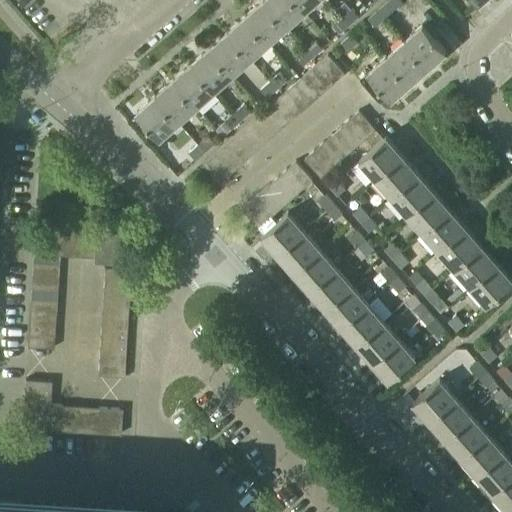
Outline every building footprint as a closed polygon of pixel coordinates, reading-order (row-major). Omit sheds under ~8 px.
[(286,25),(264,0),(260,0),(245,14),(268,41),(286,25)] [(304,9),(296,0),(264,0),(286,25),(304,9)] [(315,0),(296,0),(304,9),(315,0)] [(344,0),(343,0),(335,8),(342,15),(349,23),(358,16),(351,8),(344,0)] [(388,0),(386,2),(378,9),(385,17),(393,9),(402,1),(400,0),(408,0),(409,0),(408,0),(388,0)] [(374,26),(385,17),(378,9),(367,19),(374,26)] [(268,41),(245,14),(227,30),(250,57),(268,41)] [(339,32),(349,23),(342,15),(332,24),(339,32)] [(446,50),(422,23),(404,39),(427,66),(446,50)] [(250,57),(227,30),(209,46),(232,73),(250,57)] [(351,33),(341,42),(347,49),(357,40),(351,33)] [(322,47),(315,39),(306,47),(313,55),(322,47)] [(427,66),(404,39),(386,55),(409,82),(427,66)] [(232,73),(209,46),(190,62),(214,89),(232,73)] [(303,64),(313,55),(306,47),(296,56),(303,64)] [(344,72),(328,54),(318,62),(334,80),(344,72)] [(409,82),(386,55),(367,71),(390,98),(409,82)] [(214,89),(190,62),(173,77),(196,104),(214,89)] [(334,80),(318,62),(309,70),(325,88),(334,80)] [(325,88),(309,70),(301,77),(317,96),(325,88)] [(277,87),(286,79),(279,71),(269,79),(277,87)] [(196,104),(173,77),(154,94),(177,120),(196,104)] [(317,96),(301,77),(292,85),(308,103),(317,96)] [(267,96),(277,87),(269,79),(259,88),(267,96)] [(308,103),(292,85),(283,93),(299,111),(308,103)] [(299,111),(283,93),(274,101),(290,119),(299,111)] [(177,120),(154,94),(135,110),(159,137),(177,120)] [(290,119),(274,101),(265,109),(281,127),(290,119)] [(240,119),(249,111),(243,103),(234,111),(240,119)] [(281,127),(265,109),(256,116),(272,134),(281,127)] [(375,127),(359,109),(349,117),(366,136),(375,127)] [(231,127),(240,119),(234,111),(224,120),(231,127)] [(272,134),(256,116),(248,124),(264,142),(272,134)] [(366,136),(349,117),(340,125),(357,144),(366,136)] [(264,142),(248,124),(239,131),(255,150),(264,142)] [(357,144),(340,125),(332,133),(348,151),(357,144)] [(255,150),(239,131),(230,139),(246,157),(255,150)] [(348,151),(332,133),(323,140),(339,159),(348,151)] [(204,151),(214,142),(207,134),(197,143),(204,151)] [(375,176),(403,153),(386,134),(359,158),(375,176)] [(246,157),(230,139),(221,147),(237,165),(246,157)] [(339,159),(323,140),(314,148),(330,167),(339,159)] [(195,159),(204,151),(197,143),(188,151),(195,159)] [(237,165),(221,147),(212,155),(228,173),(237,165)] [(330,167),(314,148),(304,157),(321,175),(330,167)] [(391,194),(418,170),(403,153),(375,176),(391,194)] [(228,173),(212,155),(203,163),(219,181),(228,173)] [(312,178),(299,162),(296,159),(286,167),(303,186),(312,178)] [(258,225),(303,186),(286,167),(241,206),(258,225)] [(407,213),(434,189),(418,170),(391,194),(407,213)] [(345,187),(337,177),(329,184),(337,194),(345,187)] [(423,230),(450,207),(434,189),(407,213),(423,230)] [(334,202),(326,192),(317,200),(326,209),(334,202)] [(342,211),(334,202),(326,209),(334,218),(342,211)] [(368,214),(360,204),(352,211),(360,221),(368,214)] [(438,248),(466,225),(450,207),(423,230),(438,248)] [(277,252),(303,228),(287,210),(261,234),(277,252)] [(377,223),(368,214),(360,221),(369,230),(377,223)] [(58,239),(59,226),(34,225),(33,237),(58,239)] [(454,266),(481,243),(466,225),(438,248),(454,266)] [(69,253),(71,227),(59,226),(58,239),(58,251),(58,252),(59,252),(69,253)] [(81,254),(83,228),(71,227),(69,253),(81,254)] [(94,254),(95,229),(83,228),(81,254),(94,254)] [(292,270),(319,246),(303,228),(277,252),(292,270)] [(365,238),(357,228),(349,235),(357,245),(365,238)] [(119,258),(120,242),(121,230),(95,229),(94,254),(94,257),(119,258)] [(58,251),(58,239),(33,237),(33,249),(58,251)] [(374,248),(365,238),(357,245),(366,255),(374,248)] [(400,249),(392,240),(383,247),(392,256),(400,249)] [(470,285),(498,261),(481,243),(454,266),(470,285)] [(308,288),(335,264),(319,246),(292,270),(308,288)] [(58,262),(59,252),(58,252),(58,251),(33,249),(32,261),(58,262)] [(409,259),(400,249),(392,256),(401,266),(409,259)] [(58,274),(58,262),(32,261),(31,272),(58,274)] [(486,303),(511,280),(511,277),(498,261),(470,285),(486,303)] [(130,278),(131,266),(104,264),(103,277),(130,278)] [(324,306),(351,282),(335,264),(308,288),(324,306)] [(397,274),(388,264),(380,271),(389,281),(397,274)] [(57,286),(58,274),(31,272),(31,284),(57,286)] [(405,283),(397,274),(389,281),(397,291),(405,283)] [(432,286),(424,276),(416,283),(424,293),(432,286)] [(129,290),(130,278),(103,277),(102,288),(129,290)] [(340,324),(367,300),(351,282),(324,306),(340,324)] [(56,297),(57,286),(31,284),(30,296),(56,297)] [(432,286),(424,293),(432,302),(440,311),(448,304),(441,295),(432,286)] [(128,302),(129,290),(102,288),(102,300),(128,302)] [(55,309),(56,297),(30,296),(29,308),(55,309)] [(127,314),(128,302),(102,300),(101,312),(127,314)] [(356,342),(383,318),(367,300),(340,324),(356,342)] [(429,310),(421,301),(412,308),(421,317),(429,310)] [(55,321),(55,309),(29,308),(28,319),(55,321)] [(437,320),(429,310),(421,317),(429,327),(437,320)] [(127,326),(127,314),(101,312),(100,324),(127,326)] [(464,323),(456,313),(448,320),(456,330),(464,323)] [(372,360),(399,337),(383,318),(356,342),(372,360)] [(54,333),(55,321),(28,319),(28,331),(54,333)] [(126,338),(127,326),(100,324),(99,336),(126,338)] [(53,345),(54,333),(28,331),(27,344),(53,345)] [(125,349),(126,338),(99,336),(99,347),(125,349)] [(389,379),(415,355),(399,337),(372,360),(389,379)] [(497,354),(488,344),(480,351),(489,361),(497,354)] [(125,361),(125,349),(99,347),(98,359),(125,361)] [(124,374),(125,361),(98,359),(97,372),(124,374)] [(486,369),(477,359),(469,366),(478,376),(486,369)] [(494,378),(486,369),(478,376),(486,386),(494,378)] [(50,391),(51,378),(25,376),(24,389),(50,391)] [(429,419),(456,395),(440,376),(413,400),(429,419)] [(49,401),(50,391),(24,389),(23,401),(49,403),(49,401)] [(445,437),(472,413),(456,395),(429,419),(445,437)] [(511,409),(511,398),(509,395),(500,402),(509,412),(511,409)] [(49,414),(49,403),(23,401),(22,412),(49,414)] [(60,428),(62,402),(49,401),(49,403),(49,414),(48,427),(60,428)] [(72,429),(74,403),(62,402),(60,428),(72,429)] [(84,430),(85,404),(74,403),(72,429),(84,430)] [(95,430),(97,404),(85,404),(84,430),(95,430)] [(107,431),(109,405),(97,404),(95,430),(107,431)] [(120,432),(122,406),(109,405),(107,431),(120,432)] [(48,427),(49,414),(22,412),(21,426),(48,427)] [(460,455),(488,431),(472,413),(445,437),(460,455)] [(476,473),(504,449),(488,431),(460,455),(476,473)] [(492,491),(511,473),(511,458),(504,449),(476,473),(492,491)] [(508,509),(511,505),(511,473),(492,491),(508,509)] [(0,511),(156,511),(156,508),(0,498),(0,511)]
